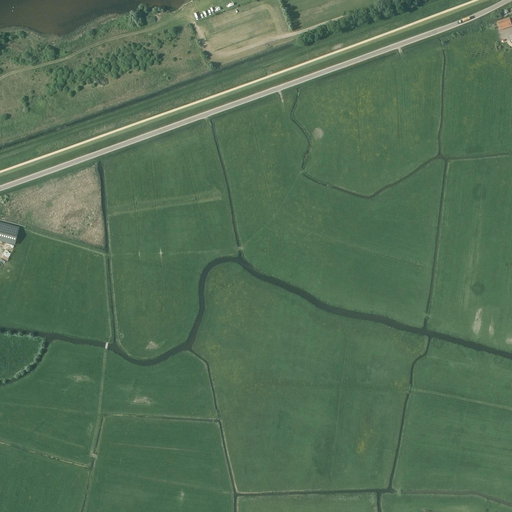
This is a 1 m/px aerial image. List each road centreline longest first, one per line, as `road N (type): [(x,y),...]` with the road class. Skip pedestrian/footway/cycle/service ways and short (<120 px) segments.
road 1 (unclassified): [(0,188),(508,0)]
road 2 (track): [(0,156),(251,67)]
road 3 (track): [(0,221),(103,256),(110,331),(104,361)]
